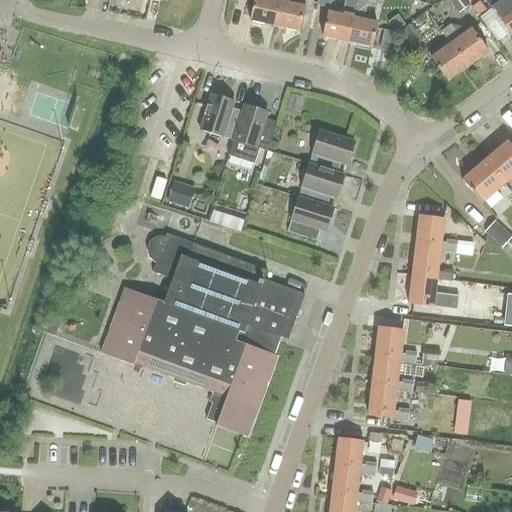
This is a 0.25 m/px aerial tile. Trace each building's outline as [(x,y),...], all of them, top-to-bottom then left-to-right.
[(280,2),(270,0),(255,0),(250,22),(275,27),(280,2)] [(280,2),(275,27),(299,33),(305,8),(291,5),(292,0),(280,0),(280,2)] [(318,0),(319,0),(318,6),(330,9),(331,0),(318,0)] [(347,43),(357,0),(346,0),(343,16),(329,13),(323,38),(347,43)] [(357,0),(347,43),(372,49),(378,24),(364,21),(368,3),(372,4),(372,0),(357,0)] [(464,0),(451,0),(459,12),(468,5),(464,0)] [(511,36),(511,0),(502,0),(500,1),(499,0),(485,0),(485,1),(511,37),(511,36)] [(398,16),(389,23),(395,32),(405,26),(398,16)] [(411,25),(406,28),(419,45),(423,42),(411,25)] [(451,44),(468,68),(488,53),(471,30),(459,38),(450,25),(441,32),(450,44),(451,44)] [(408,53),(419,45),(406,28),(396,36),(408,53)] [(448,82),(468,68),(451,44),(450,44),(440,52),(437,48),(428,55),(448,82)] [(288,105),(299,108),(303,98),(291,94),(288,105)] [(233,141),(242,112),(232,109),(234,103),(211,96),(200,131),(233,141)] [(242,112),(233,141),(229,156),(253,165),(259,149),(268,152),(277,123),(265,120),(267,113),(244,106),(242,112)] [(309,165),(338,174),(341,164),(347,166),(354,143),(319,132),(309,165)] [(511,141),(510,139),(487,159),(507,182),(511,178),(511,141)] [(464,178),(484,202),(507,182),(487,159),(464,178)] [(344,176),(338,174),(309,165),(298,198),(327,207),(330,197),(337,199),(344,176)] [(161,200),(167,182),(157,179),(151,197),(161,200)] [(195,188),(174,182),(168,202),(188,209),(195,188)] [(333,209),(327,207),(298,198),(287,232),(316,242),(320,230),(326,232),(333,209)] [(210,222),(241,233),(245,222),(214,212),(210,222)] [(440,250),(440,251),(455,252),(457,243),(441,241),(444,220),(419,218),(415,247),(440,250)] [(264,280),(267,271),(167,235),(166,238),(160,237),(154,239),(150,244),(148,249),(148,255),(151,261),(156,264),(153,273),(172,280),(164,303),(125,289),(101,355),(133,366),(134,364),(173,378),(174,383),(184,386),(188,384),(213,393),(209,403),(212,404),(206,420),(216,424),(215,427),(248,439),(257,412),(277,357),(274,356),(281,338),(288,341),(305,295),(264,280)] [(511,238),(502,249),(511,258),(511,238)] [(474,244),(466,243),(465,254),(473,255),(474,244)] [(436,278),(436,279),(452,281),(453,271),(438,269),(440,251),(440,250),(415,247),(412,275),(436,278)] [(432,308),(448,310),(449,300),(434,298),(436,279),(436,278),(412,275),(408,305),(432,307),(432,308)] [(56,337),(62,319),(52,315),(46,334),(56,337)] [(399,361),(399,362),(415,364),(416,354),(401,352),(403,332),(378,329),(375,358),(399,361)] [(423,355),(422,365),(437,367),(440,357),(423,355)] [(396,390),(396,391),(411,392),(412,383),(397,381),(399,362),(399,361),(375,358),(371,387),(396,390)] [(428,394),(429,385),(417,383),(415,393),(428,394)] [(392,432),(406,433),(409,411),(393,409),(396,391),(396,390),(371,387),(368,416),(394,419),(392,432)] [(455,416),(469,417),(471,403),(457,401),(455,416)] [(381,443),(382,435),(369,434),(369,442),(381,443)] [(414,449),(430,453),(434,441),(418,436),(414,449)] [(338,440),(335,469),(359,472),(359,473),(375,475),(376,465),(360,463),(363,443),(338,440)] [(379,475),(393,477),(394,469),(380,467),(379,475)] [(355,502),(371,504),(372,494),(357,492),(359,473),(359,472),(335,469),(331,498),(356,501),(355,502)] [(381,487),(376,502),(385,505),(390,491),(381,487)] [(416,494),(396,489),(392,499),(413,505),(416,494)] [(356,501),(331,498),(329,511),(354,511),(355,502),(356,501)]
